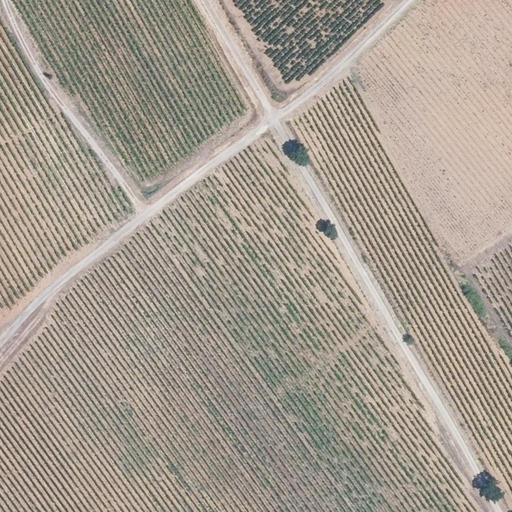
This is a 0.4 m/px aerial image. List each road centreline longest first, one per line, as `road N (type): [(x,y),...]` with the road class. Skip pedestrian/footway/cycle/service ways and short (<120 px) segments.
road 1 (track): [(275,115),(498,511)]
road 2 (unclassified): [(275,115),(45,293),(0,346)]
road 3 (track): [(4,0),(10,22),(144,214)]
road 4 (unclassified): [(403,0),(275,115)]
road 5 (unclassified): [(207,0),(275,115)]
